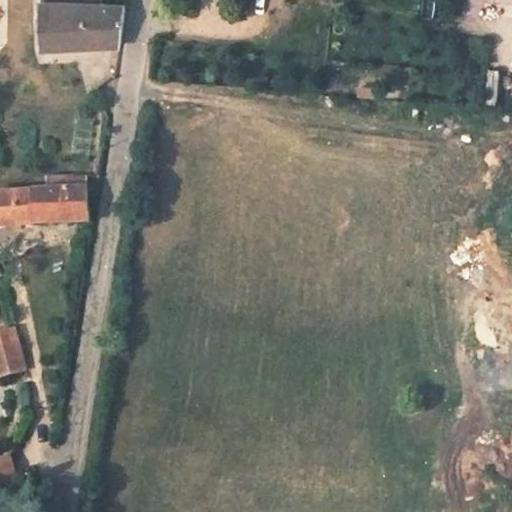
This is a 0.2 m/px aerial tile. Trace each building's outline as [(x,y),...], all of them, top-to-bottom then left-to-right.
[(45,0),(34,0),(35,39),(46,39),(45,0)] [(46,50),(122,46),(122,44),(128,6),(102,6),(102,0),(45,0),(46,39),(46,50)] [(0,195),(0,226),(59,224),(59,229),(71,229),(72,224),(89,222),(91,217),(89,192),(83,193),(81,188),(77,185),(73,184),(73,180),(49,179),(49,189),(0,195)] [(89,192),(88,180),(73,180),(73,184),(77,185),(81,188),(83,193),(89,192)] [(0,378),(26,373),(16,331),(0,334),(0,378)] [(14,457),(0,460),(0,489),(22,483),(14,457)]
